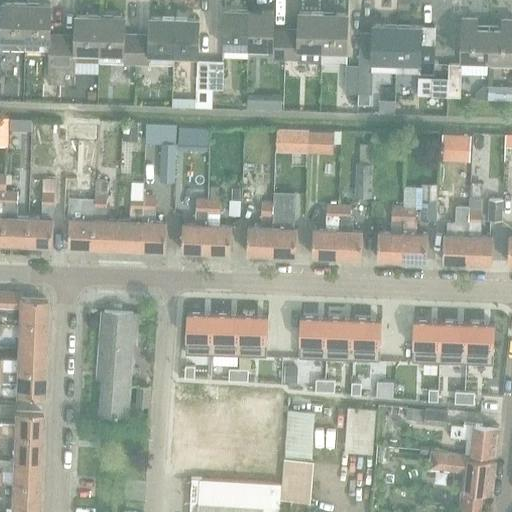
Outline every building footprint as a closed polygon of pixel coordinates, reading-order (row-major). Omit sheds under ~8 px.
[(26,40),(27,3),(3,2),(2,19),(0,19),(0,47),(25,48),(26,40)] [(62,83),(64,35),(50,34),(51,3),(27,3),(26,40),(50,40),(49,83),(62,83)] [(249,47),(250,10),(225,9),(224,46),(249,47)] [(285,57),(286,28),(273,28),(274,10),(250,10),(249,47),(273,48),(273,56),(285,57)] [(322,62),(324,12),(299,11),(299,29),(286,28),(285,57),(298,57),(298,62),(322,62)] [(324,12),(322,62),(338,63),(338,60),(347,60),(347,50),(348,13),(324,12)] [(100,61),(101,15),(77,14),(76,35),(64,35),(62,83),(76,83),(76,61),(100,61)] [(137,63),(138,34),(125,34),(125,16),(101,15),(100,61),(137,63)] [(174,55),(175,17),(151,17),(150,34),(138,34),(137,63),(150,63),(150,62),(173,63),(174,55)] [(175,17),(174,55),(198,55),(199,18),(175,17)] [(489,60),(490,28),(477,27),(477,17),(463,17),(462,59),(489,60)] [(490,28),(489,60),(511,60),(511,18),(502,18),(502,28),(490,28)] [(359,64),(359,93),(371,93),(371,70),(396,71),(396,70),(397,70),(398,24),(373,23),(372,44),(360,44),(359,64)] [(422,25),(398,24),(397,70),(434,71),(435,26),(422,25)] [(188,75),(189,58),(177,57),(176,75),(188,75)] [(210,87),(211,59),(198,59),(197,87),(210,87)] [(211,59),(210,87),(223,88),(224,60),(211,59)] [(448,95),(461,96),(462,63),(449,63),(448,78),(448,95)] [(359,93),(359,64),(347,64),(346,92),(359,93)] [(432,78),(432,95),(448,95),(448,78),(432,78)] [(0,132),(8,133),(8,117),(0,116),(0,132)] [(346,131),(367,131),(367,119),(347,119),(346,131)] [(122,140),(137,140),(138,122),(123,121),(122,140)] [(308,152),(333,153),(334,131),(308,130),(308,152)] [(159,180),(175,181),(176,143),(161,142),(159,180)] [(354,195),(369,197),(371,163),(357,162),(354,195)] [(241,200),(255,201),(257,164),(242,163),(241,200)] [(78,190),(79,169),(67,168),(66,189),(78,190)] [(27,242),(28,215),(16,215),(17,189),(18,178),(6,177),(3,241),(27,242)] [(307,207),(321,207),(322,179),(308,178),(307,207)] [(117,246),(118,218),(107,217),(108,192),(108,179),(96,179),(96,192),(93,245),(117,246)] [(208,212),(207,223),(206,250),(231,251),(232,224),(219,223),(221,182),(209,182),(208,198),(208,212)] [(141,247),(143,195),(143,185),(132,185),(131,219),(118,218),(117,246),(141,247)] [(41,204),(53,205),(53,191),(41,190),(41,204)] [(93,245),(96,192),(84,192),(83,216),(70,216),(68,243),(93,245)] [(273,200),(271,252),(296,253),(297,226),(293,226),(294,193),(274,192),(273,200)] [(143,195),(141,247),(166,249),(167,220),(155,220),(156,195),(143,195)] [(436,219),(437,196),(424,196),(422,218),(436,219)] [(437,196),(436,219),(449,220),(450,197),(437,196)] [(208,212),(208,198),(196,197),(195,212),(208,212)] [(489,198),(488,220),(501,220),(502,199),(489,198)] [(271,252),(273,200),(262,200),(261,225),(248,224),(247,252),(271,252)] [(337,255),(339,204),(327,203),(326,228),(314,227),(313,254),(337,255)] [(339,204),(337,255),(362,256),(363,229),(353,229),(354,217),(351,217),(351,204),(339,204)] [(401,258),(404,206),(392,205),(391,230),(378,230),(377,257),(401,258)] [(404,206),(401,258),(426,259),(427,232),(414,232),(415,206),(404,206)] [(468,261),(470,209),(458,208),(457,233),(444,233),(443,260),(468,261)] [(470,209),(468,261),(492,262),(493,235),(481,234),(482,209),(470,209)] [(28,215),(27,242),(52,243),(53,216),(28,215)] [(206,250),(207,223),(183,222),(182,249),(206,250)] [(0,319),(44,322),(45,298),(18,297),(18,291),(0,290),(0,319)] [(104,413),(127,415),(133,311),(104,309),(100,369),(107,369),(104,413)] [(187,312),(186,353),(213,354),(214,313),(187,312)] [(214,313),(213,354),(239,355),(241,314),(214,313)] [(241,314),(239,355),(266,356),(268,315),(241,314)] [(300,316),(299,357),(326,358),(327,317),(300,316)] [(327,317),(326,358),(352,359),(354,318),(327,317)] [(354,318),(352,359),(380,360),(381,319),(354,318)] [(43,346),(44,322),(0,319),(0,333),(16,334),(15,345),(43,346)] [(414,320),(412,361),(439,362),(441,321),(414,320)] [(441,321),(439,362),(466,363),(467,322),(441,321)] [(467,322),(466,363),(493,364),(494,323),(467,322)] [(0,368),(42,370),(43,346),(15,345),(15,357),(0,356),(0,368)] [(194,377),(195,365),(185,365),(185,377),(194,377)] [(238,380),(239,368),(229,367),(228,380),(238,380)] [(41,395),(42,370),(0,368),(0,380),(14,381),(14,394),(41,395)] [(248,380),(248,368),(239,368),(238,380),(248,380)] [(325,391),(325,379),(316,378),(315,390),(325,391)] [(334,391),(335,379),(325,379),(325,391),(334,391)] [(360,394),(361,382),(352,382),(351,393),(360,394)] [(138,405),(150,405),(151,386),(139,385),(138,405)] [(438,400),(438,389),(429,388),(428,400),(438,400)] [(464,403),(465,391),(455,391),(455,402),(464,403)] [(474,403),(474,391),(465,391),(464,403),(474,403)] [(350,440),(378,442),(381,397),(353,396),(350,440)] [(321,401),(290,399),(288,442),(318,444),(321,401)] [(447,411),(426,409),(425,423),(446,425),(447,411)] [(0,433),(40,435),(41,411),(13,410),(13,422),(0,421),(0,433)] [(496,455),(499,426),(464,422),(464,425),(451,424),(450,435),(467,437),(465,452),(496,455)] [(39,460),(40,435),(0,433),(0,445),(12,446),(11,459),(39,460)] [(479,511),(482,492),(492,493),(495,461),(468,458),(468,453),(431,449),(429,466),(463,470),(458,511),(479,511)] [(290,510),(306,511),(308,511),(314,461),(284,458),(281,503),(291,504),(290,510)] [(0,482),(38,484),(39,460),(11,459),(11,470),(0,469),(0,482)] [(205,477),(235,479),(236,465),(206,463),(205,477)] [(37,509),(38,484),(0,482),(0,494),(10,495),(10,506),(4,506),(4,509),(32,508),(37,509)] [(261,511),(262,504),(200,500),(199,511),(261,511)]
